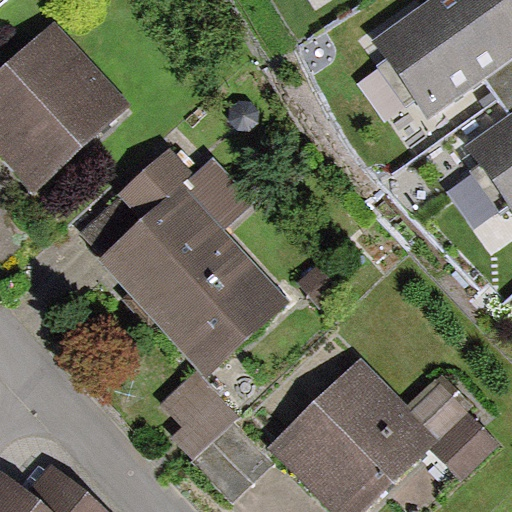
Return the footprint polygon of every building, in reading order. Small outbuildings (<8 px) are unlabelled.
[(485,78),(511,58),(511,4),(509,0),(428,0),(374,40),(431,117),(485,78)] [(0,65),(0,156),(35,195),(137,103),(56,14),(0,65)] [(511,113),(511,111),(511,58),(485,78),(511,113)] [(511,111),(511,113),(466,144),(511,208),(511,111)] [(205,375),(290,300),(225,227),(254,201),(217,159),(199,175),(173,146),(120,194),(144,221),(101,259),(199,369),(205,375)] [(320,266),(301,282),(321,307),(340,291),(320,266)] [(366,511),(432,448),(441,439),(362,358),(271,446),(335,511),(366,511)] [(205,375),(199,369),(161,405),(182,428),(170,438),(193,462),(234,423),(243,415),(205,375)] [(441,439),(432,448),(462,480),(500,443),(469,413),(441,439)] [(273,464),(234,423),(193,462),(232,503),(273,464)] [(5,468),(0,473),(0,511),(109,511),(54,465),(32,491),(5,468)]
